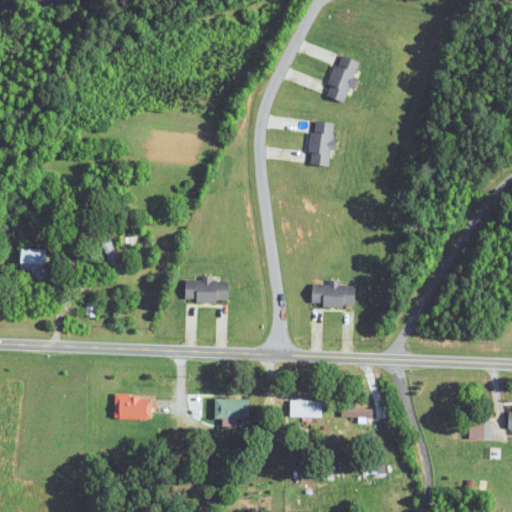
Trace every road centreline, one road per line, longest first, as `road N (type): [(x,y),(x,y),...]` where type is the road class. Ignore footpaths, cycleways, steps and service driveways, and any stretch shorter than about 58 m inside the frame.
road 1 (residential): [(0,342),(511,361)]
road 2 (residential): [(279,354),(259,131),(316,0)]
road 3 (residential): [(407,511),(397,441),(369,356)]
road 4 (residential): [(279,354),(288,443),(277,511)]
road 5 (residential): [(401,357),(431,473),(431,511)]
